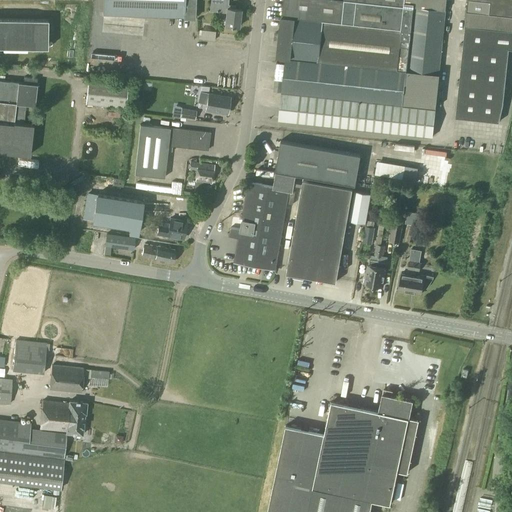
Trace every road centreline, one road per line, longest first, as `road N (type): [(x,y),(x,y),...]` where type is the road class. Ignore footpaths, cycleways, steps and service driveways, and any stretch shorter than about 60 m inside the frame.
road 1 (tertiary): [(511,341),(195,280)]
road 2 (unclassified): [(195,280),(202,241),(245,146),(260,0)]
road 3 (tertiary): [(195,280),(30,251),(0,257)]
road 4 (residential): [(500,511),(511,382)]
